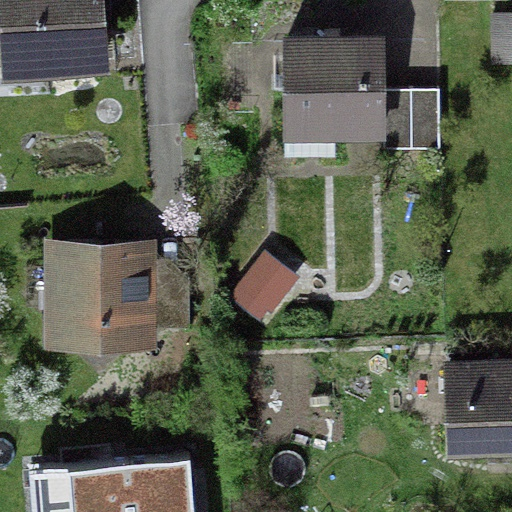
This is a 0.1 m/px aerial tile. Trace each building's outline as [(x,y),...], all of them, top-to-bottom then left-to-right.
[(95,0),(0,0),(0,6),(5,69),(100,62),(95,0)] [(511,59),(511,42),(511,16),(489,17),(490,61),(511,60),(511,59)] [(379,42),(283,42),(283,153),(329,152),(329,127),(380,127),(380,149),(436,149),(436,89),(379,89),(379,42)] [(48,341),(146,341),(146,248),(48,248),(48,341)] [(213,317),(215,344),(252,343),(251,328),(236,328),(235,315),(213,317)] [(511,365),(445,368),(447,444),(511,441),(511,365)]
